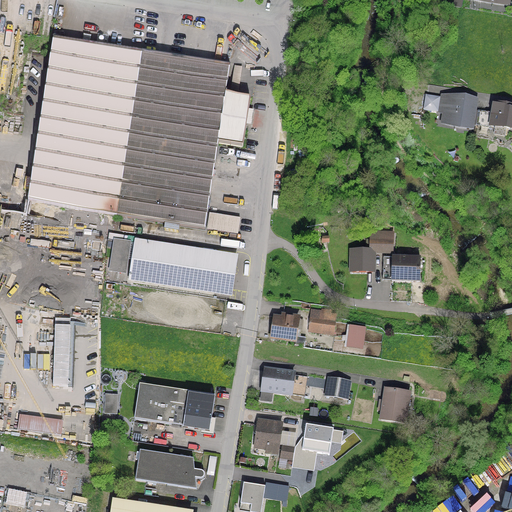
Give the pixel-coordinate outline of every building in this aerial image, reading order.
[(217,144),(242,148),(249,100),(225,96),(229,66),(52,39),(27,203),(204,230),(217,144)] [(442,125),(473,130),(477,105),(441,99),(439,113),(444,114),(442,125)] [(511,112),(510,112),(510,109),(493,106),(489,126),(511,129),(511,112)] [(206,230),(237,235),(239,219),(208,214),(206,230)] [(377,253),(394,253),(394,231),(369,231),(369,248),(350,247),(349,272),(365,272),(377,272),(377,253)] [(232,296),(239,254),(139,238),(139,237),(125,235),(124,239),(114,238),(111,256),(109,270),(126,273),(129,258),(131,259),(128,280),(232,296)] [(392,280),(420,281),(421,255),(392,254),(392,280)] [(338,312),(311,309),(308,332),(334,335),(338,312)] [(270,338),(297,342),(301,314),(282,312),(281,315),(274,314),(270,338)] [(344,346),(363,349),(366,327),(348,324),(344,346)] [(273,393),(293,396),(293,394),(305,396),(308,377),(296,375),(296,371),(264,366),(259,400),(272,402),(273,393)] [(349,399),(352,380),(327,376),(324,396),(349,399)] [(209,432),(214,397),(139,386),(133,420),(209,432)] [(404,424),(408,394),(385,390),(383,402),(379,402),(377,411),(381,412),(380,421),(404,424)] [(276,456),(277,450),(281,426),(257,422),(254,443),(266,445),(265,454),(276,456)] [(333,428),(306,424),(302,449),(330,453),(333,428)] [(281,447),(280,459),(292,461),(294,449),(281,447)] [(136,479),(149,481),(197,488),(196,477),(201,478),(202,478),(204,476),(205,473),(204,471),(202,470),(195,468),(194,457),(140,449),(136,479)] [(240,511),(248,511),(261,511),(265,486),(244,483),(240,511)] [(193,511),(194,510),(113,497),(110,511),(193,511)]
